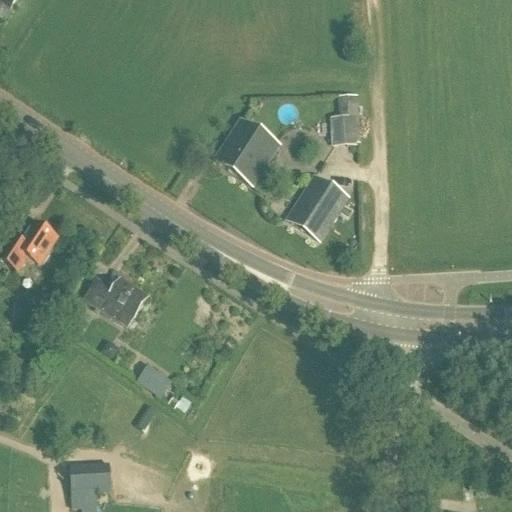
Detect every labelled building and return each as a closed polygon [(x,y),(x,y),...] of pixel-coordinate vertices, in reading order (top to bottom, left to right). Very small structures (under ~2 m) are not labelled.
[(0,0),(0,5),(10,12),(17,0),(0,0)] [(357,149),(355,120),(347,121),(349,149),(357,149)] [(213,166),(251,190),(277,149),(239,125),(213,166)] [(286,224),(319,245),(347,202),(314,181),(286,224)] [(21,244),(13,239),(0,260),(0,265),(19,277),(28,263),(39,269),(40,268),(42,269),(50,257),(48,255),(57,241),(33,226),(21,244)] [(101,315),(127,332),(147,301),(119,284),(113,295),(96,284),(83,304),(101,315)] [(62,335),(74,343),(88,323),(76,314),(62,335)] [(136,386),(162,404),(173,389),(148,370),(136,386)] [(174,412),(184,418),(192,406),(182,400),(178,405),(172,401),(168,407),(174,411),(174,412)] [(97,511),(98,497),(111,496),(109,467),(69,469),(72,511),(97,511)]
